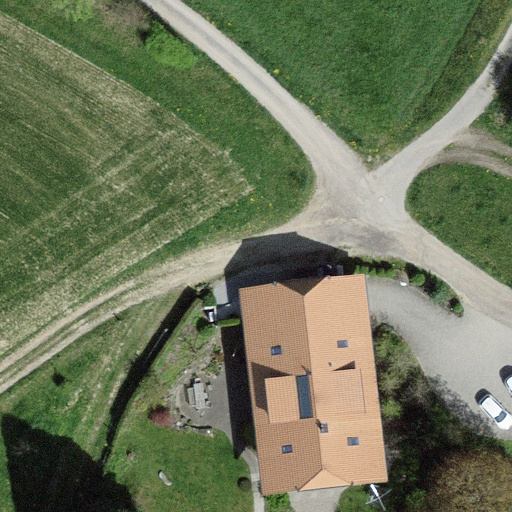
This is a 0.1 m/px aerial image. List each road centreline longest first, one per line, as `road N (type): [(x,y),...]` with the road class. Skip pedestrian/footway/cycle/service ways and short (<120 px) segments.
road 1 (track): [(0,380),(138,286),(361,212)]
road 2 (track): [(214,262),(114,362),(56,511)]
road 3 (track): [(159,0),(310,130),(361,212)]
road 4 (track): [(361,212),(473,109),(511,40)]
road 5 (residential): [(361,212),(511,303)]
